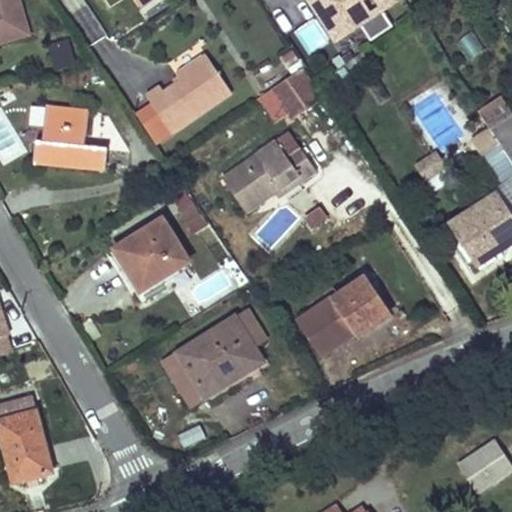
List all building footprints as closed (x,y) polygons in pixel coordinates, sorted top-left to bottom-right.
[(21,0),(0,0),(0,44),(32,35),(21,0)] [(396,0),(311,0),(312,1),(314,0),(328,0),(316,8),(327,25),(340,16),(350,31),(361,24),(372,40),(394,26),(383,9),(396,0)] [(337,39),(350,31),(340,16),(327,25),(337,39)] [(310,56),(330,43),(315,19),(294,32),(310,56)] [(470,59),(484,51),(473,30),(459,37),(470,59)] [(74,41),(53,39),(51,64),(71,66),(74,41)] [(289,72),(304,66),(296,48),(281,55),(289,72)] [(163,89),(147,98),(153,106),(172,135),(233,95),(210,58),(179,78),(182,86),(167,96),(163,89)] [(273,123),(322,101),(308,69),(258,91),(273,123)] [(172,135),(153,106),(136,116),(156,146),(172,135)] [(90,113),(51,109),(47,143),(39,142),(36,163),(107,172),(109,148),(87,146),(90,113)] [(511,117),(491,129),(502,145),(511,160),(511,117)] [(511,160),(502,145),(491,129),(476,140),(503,182),(511,176),(511,160)] [(292,131),(226,179),(249,213),(279,191),(302,175),(306,181),(321,170),(292,131)] [(445,168),(434,151),(414,165),(424,182),(445,168)] [(283,197),(306,181),(302,175),(279,191),(283,197)] [(511,215),(499,195),(452,224),(474,260),(491,249),(495,256),(511,245),(511,215)] [(300,219),(313,231),(329,214),(316,202),(300,219)] [(191,203),(180,209),(194,232),(205,226),(191,203)] [(164,220),(115,249),(141,292),(189,262),(164,220)] [(491,249),(474,260),(478,266),(495,256),(491,249)] [(365,279),(304,320),(326,352),(357,332),(361,336),(390,316),(365,279)] [(180,293),(165,297),(173,325),(188,321),(180,293)] [(0,354),(14,351),(0,301),(0,354)] [(251,308),(165,360),(192,405),(245,373),(241,366),(259,355),(255,349),(270,340),(251,308)] [(241,366),(245,373),(264,362),(259,355),(241,366)] [(33,399),(0,406),(0,426),(1,432),(39,422),(33,399)] [(39,422),(1,432),(13,479),(51,469),(39,422)] [(202,424),(177,432),(182,447),(207,439),(202,424)] [(511,467),(495,442),(461,464),(479,493),(511,470),(511,467)]
